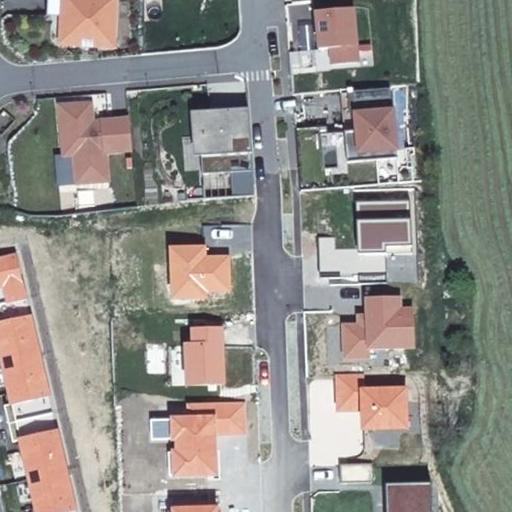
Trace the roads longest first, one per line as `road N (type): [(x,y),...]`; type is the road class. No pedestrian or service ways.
road 1 (unknown): [(298,511),(277,238)]
road 2 (residential): [(0,80),(266,59)]
